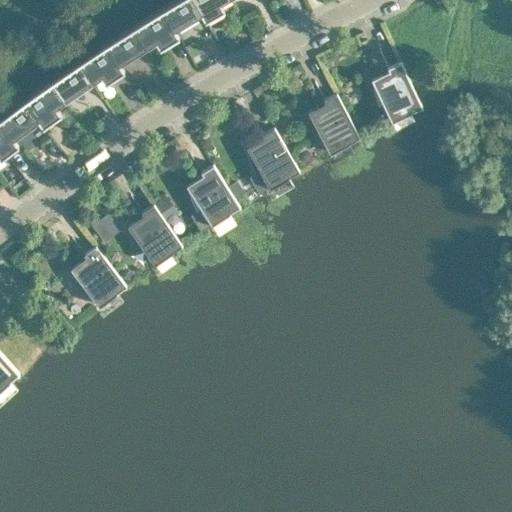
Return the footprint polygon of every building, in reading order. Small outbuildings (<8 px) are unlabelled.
[(184,24),(202,14),(202,13),(194,0),(172,0),(161,7),(174,30),(175,29),(184,24)] [(225,0),(194,0),(202,13),(202,14),(205,19),(224,8),(221,2),(225,0)] [(174,30),(161,7),(148,15),(133,24),(147,47),(156,41),(160,47),(179,35),(175,29),(174,30)] [(131,57),(147,47),(133,24),(105,42),(120,64),(131,57)] [(120,64),(105,42),(91,52),(78,60),(93,82),(102,76),(105,82),(124,69),(120,64)] [(81,90),(93,82),(78,60),(64,70),(51,79),(66,100),(81,90)] [(423,107),(400,60),(387,67),(389,70),(371,79),(372,81),(373,84),(373,87),(374,91),(374,94),(375,97),(376,100),(379,106),(383,104),(391,121),(421,106),(421,107),(423,107)] [(57,107),(66,100),(51,79),(39,88),(24,98),(40,119),(39,120),(43,125),(61,112),(57,107)] [(360,137),(337,92),(324,99),(326,102),(308,111),(309,113),(310,117),(310,120),(311,122),(312,126),(313,129),(314,132),(315,134),(316,138),(321,136),(330,152),(359,137),(359,138),(360,137)] [(27,129),(39,120),(40,119),(24,98),(13,107),(0,116),(0,120),(14,139),(14,138),(27,129)] [(116,103),(104,109),(114,128),(126,122),(116,103)] [(14,139),(0,120),(0,156),(1,158),(19,144),(14,138),(14,139)] [(300,171),(274,126),(262,134),(263,137),(247,147),(248,149),(248,152),(249,155),(250,158),(251,162),(252,165),(253,167),(254,170),(256,173),(260,171),(270,187),(298,170),(299,171),(300,171)] [(241,206),(213,163),(201,171),(203,174),(186,185),(188,187),(188,190),(189,193),(190,196),(191,200),(193,204),(195,208),(197,211),(201,208),(211,224),(239,206),(239,207),(241,206)] [(183,245),(154,203),(142,211),(144,214),(128,225),(129,227),(130,230),(131,234),(132,237),(133,240),(134,242),(136,245),(137,248),(139,251),(143,248),(154,263),(181,245),(182,245),(183,245)] [(106,234),(96,243),(105,252),(115,243),(106,234)] [(127,285),(96,245),(84,253),(86,256),(71,268),(72,270),(73,272),(74,276),(75,278),(77,283),(79,287),(81,290),(83,293),(88,290),(99,305),(125,285),(125,286),(127,285)] [(20,373),(0,351),(0,389),(18,373),(19,374),(20,373)]
